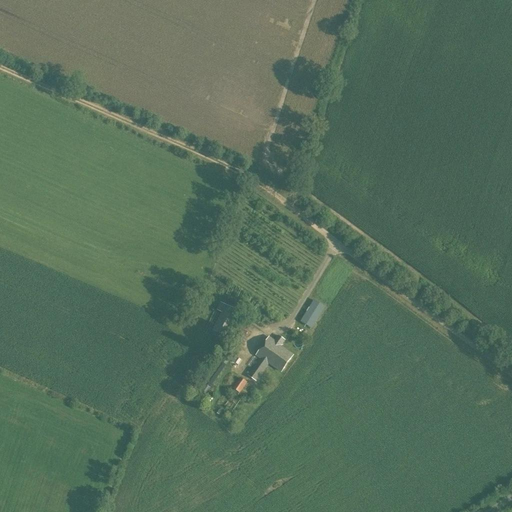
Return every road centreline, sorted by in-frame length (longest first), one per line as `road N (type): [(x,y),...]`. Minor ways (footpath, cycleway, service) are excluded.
road 1 (track): [(315,226),(207,154),(0,64)]
road 2 (unclassified): [(511,376),(315,226)]
